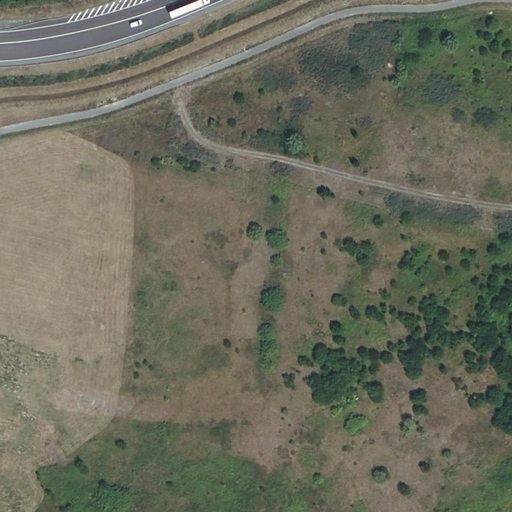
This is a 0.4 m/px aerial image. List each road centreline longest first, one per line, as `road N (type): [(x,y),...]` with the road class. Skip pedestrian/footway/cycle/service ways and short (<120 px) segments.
road 1 (track): [(511,208),(207,140),(193,131),(172,84)]
road 2 (tertiary): [(0,44),(90,31),(182,0)]
